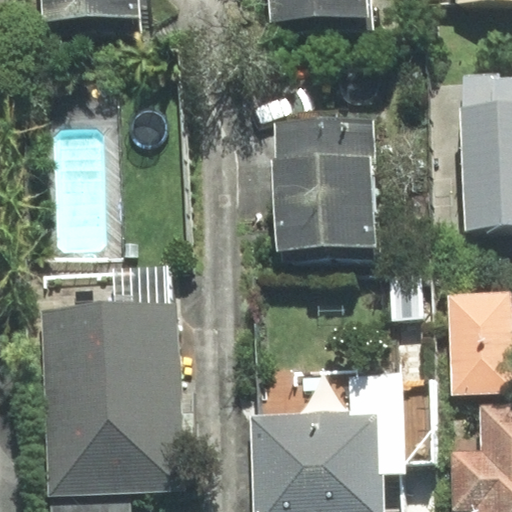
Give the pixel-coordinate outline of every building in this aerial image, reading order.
[(159,0),(57,0),(56,26),(100,27),(100,19),(159,21),(159,0)] [(289,0),(289,25),(388,27),(388,0),(289,0)] [(511,0),(471,0),(471,9),(511,9),(511,0)] [(511,107),(477,106),(474,232),(511,232),(511,107)] [(407,126),(293,124),(290,252),(404,254),(407,126)] [(511,296),(458,296),(457,398),(511,398),(511,296)] [(142,511),(143,498),(193,499),(196,312),(59,309),(56,497),(63,497),(62,511),(142,511)] [(392,511),(395,421),(361,420),(362,383),(307,381),(306,418),(263,417),(259,511),(392,511)] [(511,511),(511,405),(492,405),(491,453),(465,453),(464,511),(511,511)]
